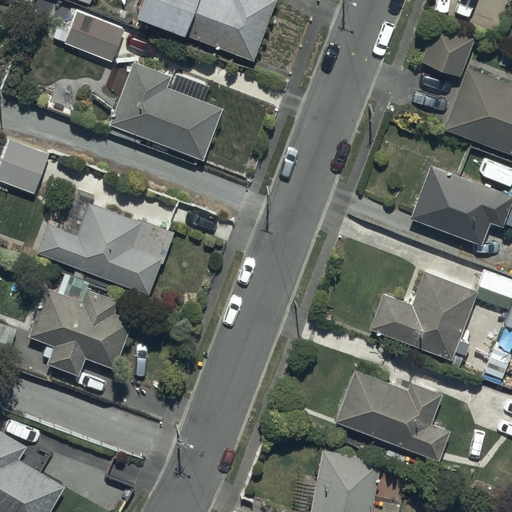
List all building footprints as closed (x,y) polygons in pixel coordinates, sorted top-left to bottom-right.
[(138,0),(135,10),(180,26),(179,29),(252,55),(271,0),(138,0)] [(76,7),(64,39),(109,57),(122,24),(76,7)] [(437,11),(422,49),(459,65),(474,27),(437,11)] [(511,73),(466,56),(443,118),(511,143),(511,73)] [(132,57),(109,118),(203,155),(223,104),(165,82),(169,71),(132,57)] [(3,133),(0,142),(0,188),(7,191),(11,179),(33,187),(47,149),(3,133)] [(511,183),(428,153),(409,208),(478,234),(486,211),(500,215),(511,183)] [(48,220),(37,247),(148,289),(171,228),(89,197),(77,231),(48,220)] [(468,332),(457,327),(475,279),(422,259),(410,291),(381,280),(367,317),(449,349),(453,340),(463,344),(468,332)] [(46,358),(47,361),(77,373),(85,355),(113,366),(133,317),(116,310),(120,298),(88,285),(90,281),(65,270),(58,287),(47,283),(27,330),(53,341),(46,358)] [(0,360),(13,365),(28,323),(0,312),(0,360)] [(355,369),(334,421),(440,464),(452,433),(431,424),(443,395),(413,383),(410,391),(355,369)] [(464,400),(511,418),(511,389),(474,374),(464,400)] [(28,442),(0,426),(0,511),(51,511),(54,508),(50,506),(64,482),(19,457),(28,442)] [(371,511),(381,461),(321,450),(310,511),(371,511)]
